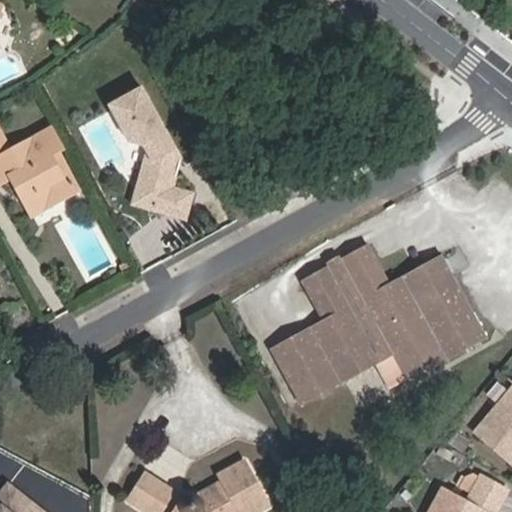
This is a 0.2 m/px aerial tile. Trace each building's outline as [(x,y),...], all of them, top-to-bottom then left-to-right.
[(173,160),(179,162),(179,160),(138,98),(106,119),(128,154),(138,152),(144,156),(136,185),(160,191),(155,210),(187,219),(194,192),(173,187),(176,172),(171,171),(173,160)] [(52,132),(11,155),(0,160),(0,183),(0,184),(12,177),(23,197),(36,190),(46,209),(77,192),(68,172),(61,176),(49,156),(57,152),(61,149),(52,132)] [(0,160),(11,155),(0,134),(0,160)] [(68,172),(57,152),(49,156),(61,176),(68,172)] [(131,203),(155,210),(160,191),(136,185),(131,203)] [(34,216),(46,209),(36,190),(23,197),(34,216)] [(392,353),(407,381),(487,339),(444,258),(390,286),(369,247),(302,282),(324,324),(271,352),(298,403),(375,362),(392,353)] [(389,390),(407,381),(392,353),(375,362),(389,390)] [(511,388),(475,432),(511,462),(511,388)] [(175,511),(166,506),(174,495),(146,477),(129,501),(145,511),(238,511),(240,511),(255,511),(267,506),(244,462),(220,475),(224,483),(200,496),(194,494),(188,494),(184,496),(181,499),(179,502),(179,506),(180,511),(179,511),(175,511)] [(496,511),(508,491),(482,477),(468,503),(444,490),(443,490),(431,511),(496,511)] [(44,511),(9,483),(0,494),(0,511),(44,511)] [(181,499),(174,495),(166,506),(175,511),(179,511),(180,511),(179,506),(179,502),(181,499)]
